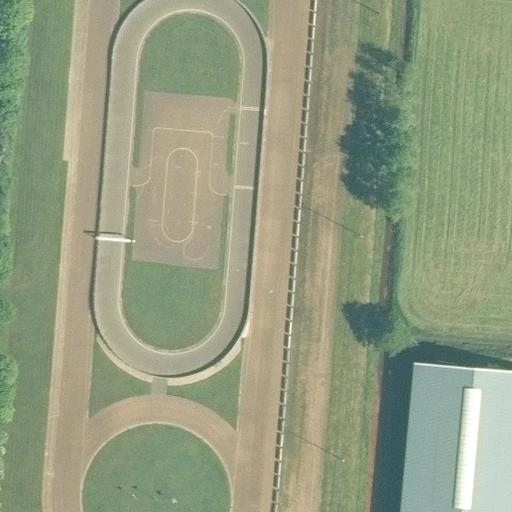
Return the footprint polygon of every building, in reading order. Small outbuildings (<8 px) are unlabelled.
[(511,162),(487,161),(484,204),(510,206),(511,170),(511,162)] [(511,260),(504,260),(503,274),(480,272),(478,297),(511,299),(511,260)] [(511,299),(478,297),(476,323),(500,324),(499,338),(511,339),(511,299)] [(511,357),(498,357),(497,370),(473,369),(471,394),(511,396),(511,357)] [(511,396),(471,394),(469,419),(493,421),(492,435),(511,436),(511,396)]
